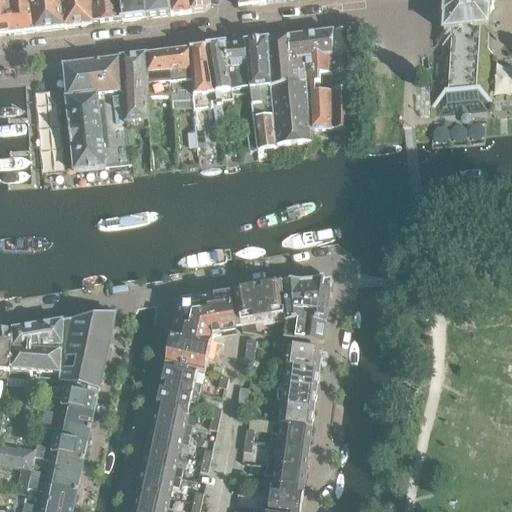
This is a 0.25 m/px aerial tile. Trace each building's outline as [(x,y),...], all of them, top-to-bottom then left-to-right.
[(0,0),(0,37),(14,36),(9,0),(0,0)] [(9,0),(14,36),(35,33),(30,0),(9,0)] [(59,0),(30,0),(35,33),(35,34),(64,30),(59,0)] [(59,0),(64,30),(105,25),(103,12),(92,14),(89,0),(59,0)] [(122,23),(118,0),(89,0),(92,14),(103,12),(105,25),(122,23)] [(118,0),(122,23),(143,22),(147,21),(143,0),(118,0)] [(143,0),(147,21),(171,18),(168,0),(143,0)] [(168,0),(171,18),(192,16),(190,0),(168,0)] [(210,9),(210,0),(190,0),(192,16),(206,14),(210,9)] [(266,6),(265,0),(239,0),(239,9),(266,6)] [(494,5),(493,0),(445,0),(446,2),(445,9),(444,11),(443,11),(443,16),(444,16),(444,17),(445,17),(445,20),(446,21),(445,33),(436,43),(438,45),(449,34),(449,33),(459,32),(460,41),(464,41),(463,33),(472,32),(473,40),(477,39),(476,31),(486,29),(486,38),(489,38),(490,38),(490,35),(497,42),(500,39),(490,29),(491,16),(492,16),(492,12),(493,11),(495,10),(496,6),(494,6),(494,5)] [(490,100),(493,56),(488,51),(488,50),(488,49),(486,38),(486,29),(476,31),(477,39),(473,40),(472,32),(463,33),(464,41),(460,41),(459,32),(449,33),(449,34),(438,45),(433,50),(437,54),(439,52),(439,53),(443,48),(443,58),(442,59),(436,59),(435,64),(440,64),(439,78),(435,78),(433,106),(431,108),(431,109),(435,109),(434,119),(488,113),(489,103),(493,103),(493,102),(490,100)] [(351,76),(351,32),(331,35),(332,76),(351,76)] [(331,35),(288,40),(291,86),(304,85),(309,132),(310,132),(334,132),(333,91),(330,91),(330,93),(315,93),(315,85),(320,85),(320,76),(332,76),(331,35)] [(288,40),(267,43),(277,149),(313,145),(312,135),(310,132),(309,132),(304,85),(291,86),(288,40)] [(267,43),(244,46),(250,94),(254,136),(259,152),(277,151),(277,149),(267,43)] [(250,94),(244,46),(224,48),(233,98),(237,99),(241,99),(246,97),(250,94)] [(233,98),(224,48),(201,51),(204,64),(205,64),(212,112),(213,116),(214,121),(225,119),(223,111),(234,109),(233,98)] [(204,64),(201,51),(190,53),(193,104),(193,114),(212,112),(205,64),(204,64)] [(190,53),(170,55),(172,70),(173,104),(193,104),(190,53)] [(172,70),(170,55),(143,58),(147,97),(171,97),(169,70),(172,70)] [(147,97),(143,58),(119,61),(132,168),(128,134),(149,132),(149,126),(148,114),(147,97)] [(132,168),(119,61),(62,68),(64,84),(72,175),(132,168)] [(351,132),(351,92),(333,91),(334,132),(351,132)] [(158,113),(148,114),(149,126),(158,125),(158,113)] [(214,121),(213,116),(207,117),(209,126),(215,125),(214,121)] [(206,134),(197,135),(198,151),(207,150),(206,134)] [(197,150),(195,135),(188,136),(189,151),(197,150)] [(259,152),(254,136),(247,137),(249,155),(259,154),(259,152)] [(323,345),(333,282),(283,286),(285,318),(285,325),(283,340),(323,345)] [(285,318),(283,286),(238,294),(235,295),(242,334),(245,335),(257,336),(255,324),(285,318)] [(180,304),(166,367),(198,374),(205,375),(213,339),(221,337),(237,335),(230,295),(214,298),(180,304)] [(64,325),(63,325),(64,370),(62,377),(63,377),(62,384),(68,385),(68,386),(85,389),(95,390),(100,392),(116,316),(64,325)] [(64,370),(63,325),(12,334),(10,390),(29,391),(30,381),(59,383),(59,385),(60,385),(68,386),(68,385),(62,384),(63,377),(62,377),(64,370)] [(10,390),(12,334),(0,335),(0,380),(7,380),(7,390),(10,390)] [(248,342),(245,363),(255,364),(257,343),(248,342)] [(288,348),(286,368),(320,372),(322,352),(288,348)] [(245,363),(243,371),(253,373),(255,364),(245,363)] [(195,385),(198,374),(166,367),(162,388),(200,397),(202,387),(195,385)] [(286,368),(283,387),(317,392),(320,372),(286,368)] [(219,389),(227,391),(230,380),(221,378),(219,389)] [(83,397),(85,389),(68,386),(60,385),(59,391),(83,397)] [(317,392),(283,387),(278,387),(277,393),(277,406),(281,407),(315,411),(317,392)] [(198,407),(200,397),(162,388),(157,409),(188,416),(191,405),(198,407)] [(94,415),(98,400),(93,399),(83,397),(59,391),(51,390),(50,398),(62,402),(61,408),(94,415)] [(249,393),(241,392),(240,401),(248,402),(249,393)] [(240,401),(239,410),(247,411),(248,402),(240,401)] [(281,407),(278,427),(312,431),(315,411),(281,407)] [(91,430),(94,415),(61,408),(59,416),(45,413),(43,420),(91,430)] [(186,428),(188,416),(157,409),(153,431),(191,439),(193,429),(186,428)] [(220,422),(223,412),(214,410),(212,421),(220,422)] [(88,446),(91,430),(43,420),(41,429),(56,432),(54,439),(88,446)] [(218,433),(220,422),(212,421),(210,432),(218,433)] [(312,431),(278,427),(273,426),(271,436),(279,437),(277,448),(309,453),(312,431)] [(189,449),(191,439),(153,431),(148,452),(179,459),(182,447),(189,449)] [(253,445),(255,434),(246,432),(245,444),(253,445)] [(85,461),(88,446),(54,439),(53,447),(38,444),(37,451),(85,461)] [(252,456),(253,445),(245,444),(243,455),(252,456)] [(0,469),(9,471),(32,475),(32,473),(35,459),(36,454),(0,447),(0,469)] [(268,459),(268,463),(267,469),(306,474),(309,453),(277,448),(275,460),(268,459)] [(81,477),(85,461),(37,451),(36,454),(35,459),(49,464),(48,470),(81,477)] [(177,470),(179,459),(148,452),(143,473),(182,481),(184,471),(177,470)] [(211,465),(213,454),(205,452),(203,463),(211,465)] [(209,476),(211,465),(203,463),(200,474),(209,476)] [(306,474),(267,469),(266,479),(273,480),(271,492),(303,496),(306,474)] [(78,492),(81,477),(48,470),(46,478),(42,477),(43,475),(32,473),(32,475),(30,482),(78,492)] [(9,471),(7,482),(18,484),(16,497),(26,499),(28,491),(30,482),(32,475),(9,471)] [(179,491),(182,481),(143,473),(139,494),(170,501),(172,489),(179,491)] [(249,477),(241,476),(239,487),(247,488),(249,477)] [(75,508),(78,492),(30,482),(28,491),(43,496),(42,500),(75,508)] [(246,499),(247,488),(239,487),(237,498),(246,499)] [(300,511),(303,496),(271,492),(269,503),(262,502),(260,511),(300,511)] [(167,511),(170,501),(139,494),(134,511),(167,511)] [(202,507),(204,496),(196,494),(194,505),(202,507)] [(73,511),(75,508),(42,500),(40,510),(24,507),(22,511),(73,511)]
